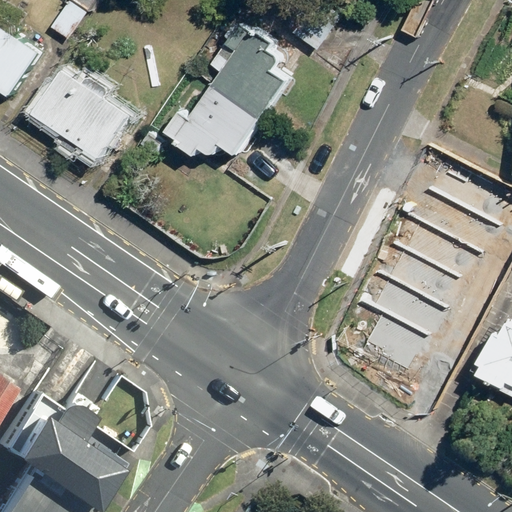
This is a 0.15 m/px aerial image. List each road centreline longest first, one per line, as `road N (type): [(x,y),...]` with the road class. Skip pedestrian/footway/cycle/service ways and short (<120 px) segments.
road 1 (residential): [(245,374),(442,0)]
road 2 (primary): [(245,374),(0,212)]
road 3 (primary): [(445,511),(245,374)]
road 4 (residential): [(245,374),(154,511)]
